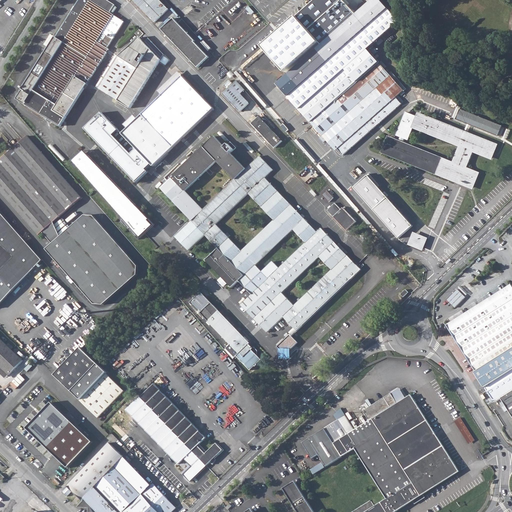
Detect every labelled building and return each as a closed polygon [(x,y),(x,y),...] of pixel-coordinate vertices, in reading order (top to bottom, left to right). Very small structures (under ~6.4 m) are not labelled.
[(61,127),(87,84),(89,82),(109,49),(107,48),(124,21),(110,12),(115,4),(107,0),(78,0),(56,37),(55,37),(23,88),(26,90),(25,92),(25,91),(23,94),(21,92),(19,95),(20,99),(26,102),(28,103),(26,105),(61,127)] [(133,0),(155,22),(166,12),(168,14),(171,12),(163,3),(165,1),(163,0),(159,0),(160,0),(159,0),(133,0)] [(332,37),(317,50),(328,63),(288,98),(335,151),(337,149),(343,156),(402,104),(396,97),(404,90),(384,68),(384,67),(376,58),(374,56),(369,50),(368,49),(381,38),(395,25),(399,21),(389,10),(380,0),(373,0),(370,3),(332,37)] [(333,12),(305,37),(316,49),(344,24),(333,12)] [(174,18),(162,29),(198,67),(209,57),(195,42),(195,41),(174,18)] [(135,32),(140,37),(144,34),(139,29),(135,32)] [(279,56),(292,44),(283,34),(270,46),(279,56)] [(119,56),(99,89),(109,95),(130,108),(161,59),(149,47),(153,42),(149,38),(144,42),(140,37),(119,56)] [(245,74),(261,92),(262,93),(270,86),(253,67),(245,74)] [(183,76),(123,133),(103,112),(86,129),(137,183),(214,108),(183,76)] [(240,94),(245,90),(236,81),(223,93),(240,111),(249,103),(240,94)] [(451,99),(449,104),(456,107),(458,102),(451,99)] [(456,119),(467,124),(470,125),(497,136),(498,136),(502,126),(501,126),(460,109),(456,119)] [(402,143),(398,141),(389,138),(383,152),(454,180),(455,178),(462,181),(462,183),(472,187),(478,173),(467,169),(474,151),(490,158),(496,144),(494,143),(467,132),(464,131),(419,113),(417,116),(406,112),(397,135),(400,137),(404,138),(408,140),(413,126),(460,146),(453,163),(402,143)] [(255,115),(250,119),(253,122),(252,124),(275,148),(282,141),(259,116),(257,118),(255,115)] [(511,159),(511,130),(510,130),(498,164),(509,168),(511,159)] [(254,293),(241,305),(267,332),(283,317),(296,330),(360,269),(321,228),(317,232),(266,178),(273,170),(260,156),(246,169),(231,152),(236,147),(231,142),(226,147),(215,136),(161,188),(192,221),(176,237),(189,251),(205,235),(218,249),(206,260),(232,288),(239,281),(250,292),(252,291),(254,293)] [(0,190),(39,235),(54,222),(72,206),(81,198),(31,140),(18,152),(14,148),(0,160),(0,190)] [(85,151),(73,161),(123,218),(128,224),(126,225),(129,229),(131,228),(136,233),(134,234),(139,240),(140,238),(148,231),(146,228),(151,224),(134,207),(136,205),(85,151)] [(369,176),(354,189),(400,240),(413,226),(369,176)] [(337,195),(330,187),(322,195),(329,202),(337,195)] [(327,210),(343,227),(347,231),(356,222),(353,219),(343,208),(341,210),(335,203),(327,210)] [(52,243),(46,249),(94,304),(103,304),(137,275),(138,266),(94,215),(85,215),(60,237),(52,243)] [(414,234),(410,244),(422,249),(426,239),(414,234)] [(0,271),(14,257),(0,243),(0,271)] [(511,286),(511,284),(447,324),(496,402),(502,398),(511,414),(511,286)] [(447,300),(454,308),(465,297),(458,289),(447,300)] [(201,313),(219,332),(231,345),(225,350),(233,359),(237,356),(251,370),(261,360),(252,350),(253,348),(249,344),(250,343),(203,292),(192,302),(200,311),(202,310),(203,311),(201,313)] [(290,334),(277,346),(281,350),(281,353),(285,357),(289,354),(289,351),(298,343),(290,334)] [(0,338),(0,366),(9,375),(23,360),(0,338)] [(56,375),(74,391),(99,362),(81,347),(71,358),(64,352),(57,360),(64,366),(56,375)] [(80,400),(90,409),(94,413),(98,417),(124,390),(105,373),(80,400)] [(155,385),(141,398),(127,410),(179,464),(184,459),(192,467),(184,474),(190,481),(207,466),(214,458),(215,459),(224,450),(218,444),(218,445),(216,443),(207,452),(199,444),(206,438),(155,385)] [(363,411),(367,416),(369,420),(397,402),(391,393),(363,411)] [(411,394),(355,430),(345,414),(326,427),(344,455),(356,448),(387,498),(375,506),(371,500),(351,511),(395,511),(459,471),(416,403),(418,402),(416,399),(415,400),(411,394)] [(470,444),(476,440),(461,417),(455,421),(470,444)] [(326,466),(344,455),(326,427),(303,442),(313,458),(319,454),(326,466)] [(68,486),(83,500),(85,498),(124,457),(109,443),(68,486)] [(124,457),(85,498),(97,511),(172,511),(177,508),(153,484),(124,457)] [(314,474),(326,467),(323,462),(311,469),(314,474)] [(179,468),(184,472),(189,467),(184,463),(179,468)] [(285,490),(293,504),(296,509),(298,511),(314,511),(296,483),(295,481),(284,488),(285,490)]
